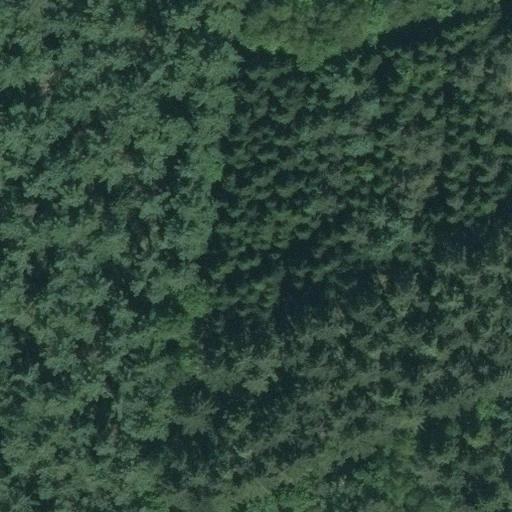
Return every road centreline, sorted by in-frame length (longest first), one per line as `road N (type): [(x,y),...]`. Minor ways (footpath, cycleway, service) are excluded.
road 1 (track): [(243,0),(160,511)]
road 2 (track): [(197,511),(511,383)]
